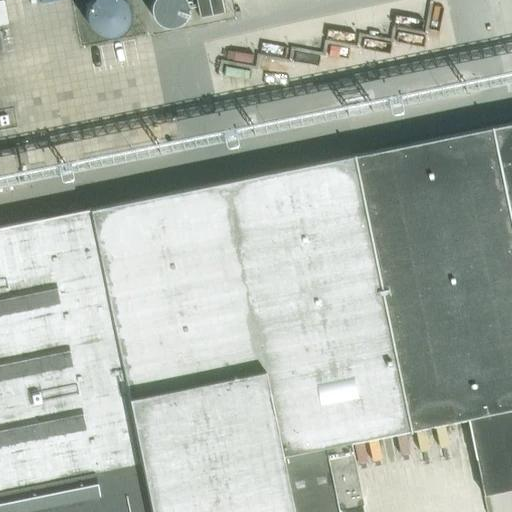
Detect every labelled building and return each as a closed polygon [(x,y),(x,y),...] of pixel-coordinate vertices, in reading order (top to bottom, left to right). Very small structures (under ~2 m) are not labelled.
[(89,22),(94,29),(101,33),(109,34),(117,32),(124,26),(128,19),(129,11),(127,3),(124,0),(90,0),(88,6),(87,14),(89,22)] [(152,14),(157,20),(163,23),(170,24),(176,22),(182,18),(185,12),(186,5),(184,0),(151,0),(150,7),(152,14)] [(221,0),(196,0),(200,17),(224,12),(221,0)] [(0,182),(511,77),(511,66),(0,171),(0,182)] [(0,511),(293,511),(281,454),(324,445),(337,511),(364,511),(350,440),(467,416),(511,406),(511,121),(495,125),(491,126),(353,153),(90,207),(0,225),(0,511)] [(511,406),(467,416),(483,494),(511,488),(511,406)] [(293,511),(337,511),(324,445),(281,454),(293,511)]
